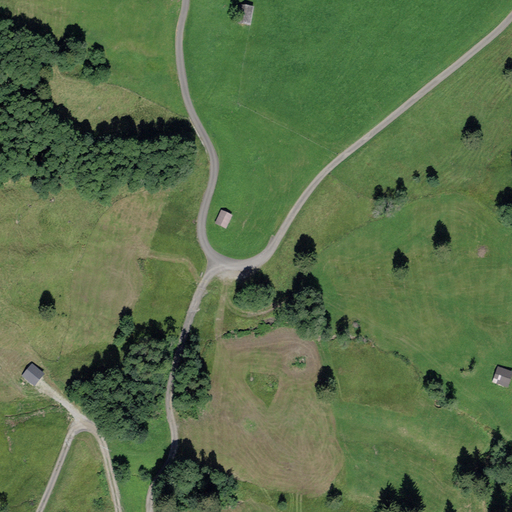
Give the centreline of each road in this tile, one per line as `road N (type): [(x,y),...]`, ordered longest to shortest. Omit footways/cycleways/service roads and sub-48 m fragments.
road 1 (track): [(511,3),(331,166),(259,251),(236,262),(215,250),(205,229),(213,154),(188,97),(182,0)]
road 2 (track): [(236,262),(209,277),(188,313),(168,408),(172,441),(149,511)]
road 3 (track): [(113,511),(96,431),(74,425),(38,511)]
